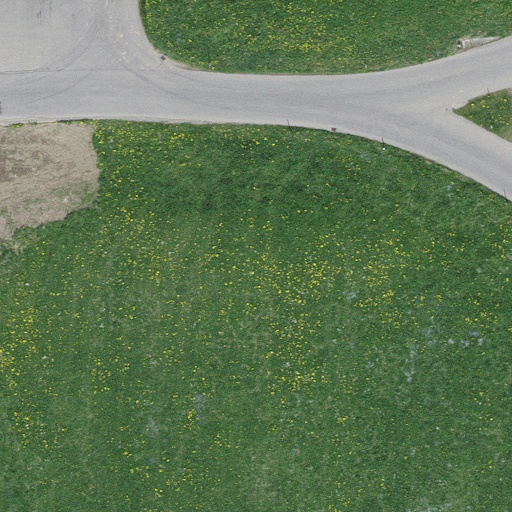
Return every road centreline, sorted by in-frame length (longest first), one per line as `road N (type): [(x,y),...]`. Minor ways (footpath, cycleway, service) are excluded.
road 1 (tertiary): [(364,102),(120,99)]
road 2 (unclassified): [(511,171),(364,102)]
road 3 (unclassified): [(511,62),(429,91),(364,102)]
road 4 (tertiary): [(120,99),(0,102)]
